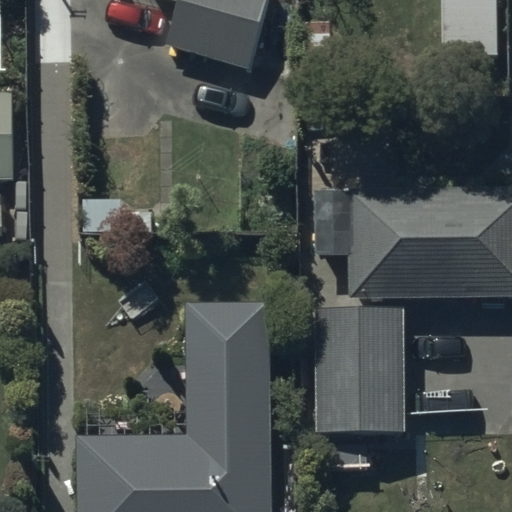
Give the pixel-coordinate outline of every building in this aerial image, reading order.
[(268,0),(184,0),(170,49),(247,72),(268,0)] [(499,61),(497,0),(443,0),(444,62),(499,61)] [(0,182),(13,182),(12,98),(0,98),(0,182)] [(511,194),(318,196),(318,262),(351,262),(351,305),(511,303),(511,194)] [(405,439),(404,316),(336,316),(336,286),(302,286),(303,318),(318,317),(318,440),(405,439)] [(274,511),(271,309),(187,310),(189,441),(80,443),(81,511),(274,511)]
